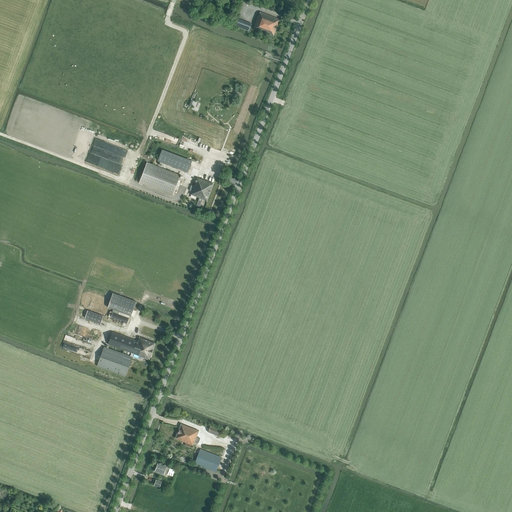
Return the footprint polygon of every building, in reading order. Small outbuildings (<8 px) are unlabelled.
[(273,36),(279,20),(260,12),(259,17),(258,16),(253,29),(273,36)] [(249,31),(252,24),(238,19),(235,26),(249,31)] [(94,145),(126,157),(129,149),(96,138),(94,145)] [(187,172),(192,161),(162,149),(158,161),(187,172)] [(173,195),(180,175),(147,162),(139,182),(173,195)] [(213,184),(197,178),(191,194),(207,200),(213,184)] [(113,293),(108,307),(131,316),(136,302),(113,293)] [(101,324),(103,316),(88,311),(85,318),(101,324)] [(111,317),(127,324),(129,318),(113,312),(111,317)] [(112,332),(111,336),(108,344),(132,353),(134,354),(149,359),(155,343),(139,338),(138,341),(112,332)] [(81,352),(83,349),(64,341),(62,347),(71,350),(72,348),(81,352)] [(104,347),(97,366),(125,376),(134,354),(132,353),(130,356),(104,347)] [(199,431),(181,424),(175,438),(193,445),(195,441),(199,443),(200,438),(197,437),(199,431)] [(218,436),(219,435),(221,430),(211,426),(208,432),(218,436)] [(201,449),(195,465),(216,473),(222,458),(201,449)] [(166,476),(170,467),(158,462),(155,471),(166,476)]
